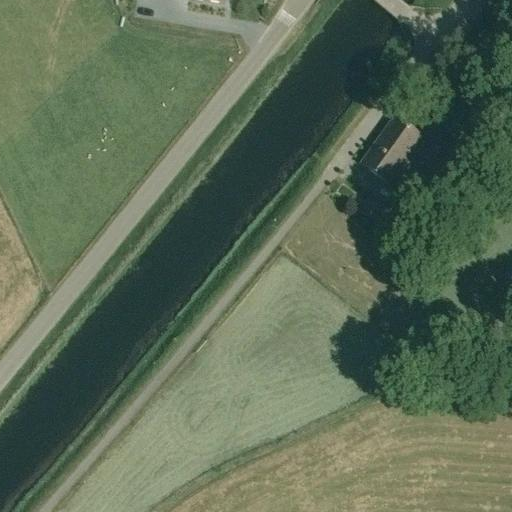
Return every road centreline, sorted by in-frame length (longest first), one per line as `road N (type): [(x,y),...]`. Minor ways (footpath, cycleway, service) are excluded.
road 1 (unclassified): [(0,373),(302,0)]
road 2 (unclassified): [(324,179),(435,38)]
